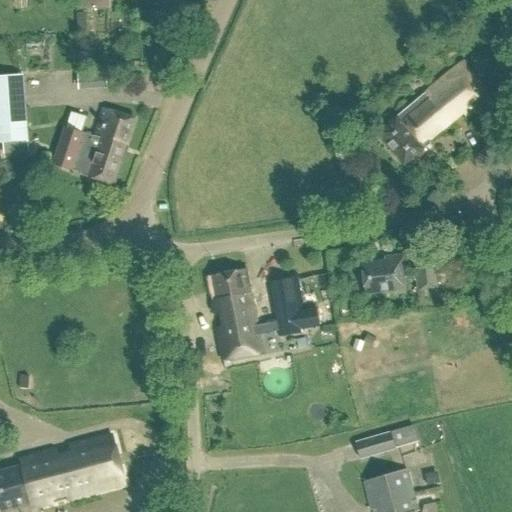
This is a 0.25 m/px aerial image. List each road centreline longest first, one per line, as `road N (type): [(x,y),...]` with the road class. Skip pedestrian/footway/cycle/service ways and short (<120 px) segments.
road 1 (unclassified): [(181,249),(438,212),(481,191)]
road 2 (unclassified): [(181,249),(195,428),(192,511)]
road 3 (tertiary): [(125,224),(228,0)]
road 4 (tertiary): [(0,252),(84,244),(125,224)]
